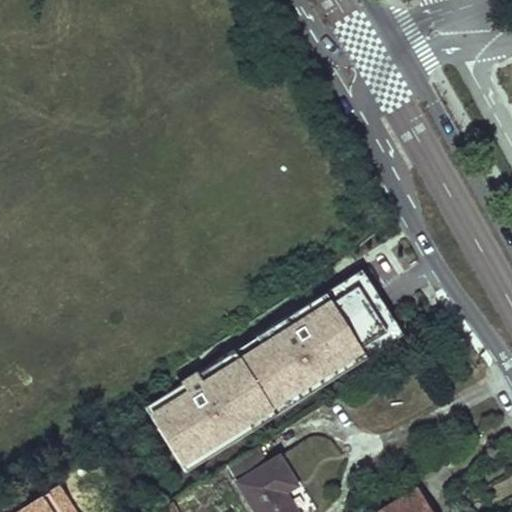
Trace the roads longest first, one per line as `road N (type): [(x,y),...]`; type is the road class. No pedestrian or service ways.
road 1 (primary): [(371,143),(450,281),(511,369)]
road 2 (unknown): [(331,511),(366,450),(492,388),(511,397)]
road 3 (primary): [(511,258),(422,102)]
road 4 (primary): [(303,32),(371,143)]
road 5 (residential): [(507,0),(394,52)]
